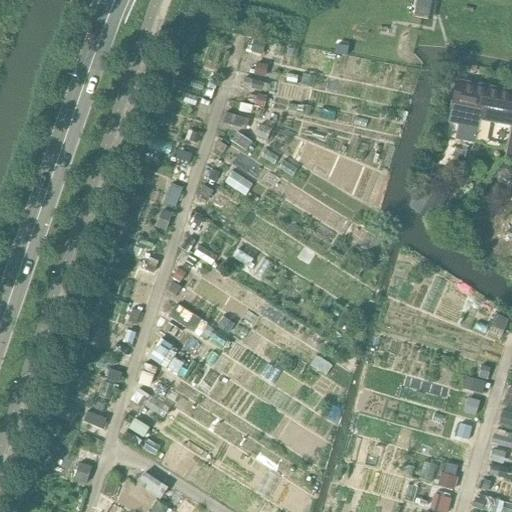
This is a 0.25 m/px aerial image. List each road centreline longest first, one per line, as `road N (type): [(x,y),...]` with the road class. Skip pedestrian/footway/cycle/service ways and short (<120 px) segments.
road 1 (track): [(87,511),(234,58)]
road 2 (tertiary): [(0,327),(119,0)]
road 3 (track): [(459,511),(503,359)]
road 4 (track): [(225,511),(109,444)]
